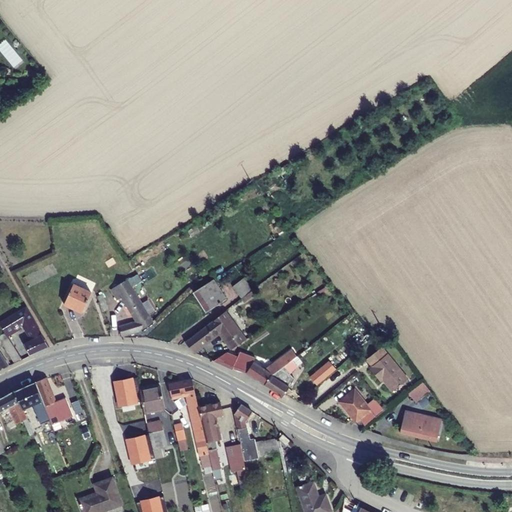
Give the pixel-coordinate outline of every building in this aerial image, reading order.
[(156,265),(140,273),(144,281),(160,272),(156,265)] [(132,277),(137,285),(144,281),(140,273),(132,277)] [(237,285),(246,297),(257,289),(248,276),(237,285)] [(123,325),(125,334),(147,329),(159,321),(137,285),(132,277),(115,287),(121,298),(126,296),(140,321),(123,325)] [(197,291),(210,311),(230,297),(217,277),(197,291)] [(68,302),(86,311),(95,291),(77,283),(68,302)] [(101,294),(107,310),(112,308),(107,292),(101,294)] [(53,345),(30,304),(3,321),(10,332),(26,323),(34,338),(28,341),(34,354),(53,345)] [(224,330),(236,346),(248,338),(228,311),(189,339),(197,350),(224,330)] [(329,331),(334,336),(352,322),(348,317),(329,331)] [(4,336),(19,361),(25,357),(17,344),(10,332),(4,336)] [(332,342),(344,356),(347,353),(335,339),(332,342)] [(412,378),(386,345),(370,357),(377,365),(374,367),(384,379),(387,377),(396,390),(412,378)] [(0,367),(1,369),(12,364),(0,346),(0,367)] [(301,352),(296,347),(270,367),(258,359),(250,371),(268,383),(276,371),(295,357),(301,352)] [(217,359),(236,367),(242,356),(230,350),(217,359)] [(268,383),(287,395),(294,385),(286,379),(294,370),(301,364),(295,357),(276,371),(268,383)] [(121,364),(126,394),(137,392),(132,362),(121,364)] [(90,366),(105,403),(117,399),(115,391),(112,392),(105,374),(104,364),(90,366)] [(115,364),(121,399),(127,398),(126,394),(121,364),(115,364)] [(61,400),(51,375),(39,380),(49,406),(56,421),(77,412),(70,396),(61,400)] [(203,448),(205,455),(214,452),(213,448),(202,404),(196,377),(173,383),(175,394),(189,391),(200,440),(203,440),(204,448),(203,448)] [(49,406),(39,380),(26,386),(33,405),(37,403),(40,410),(49,406)] [(412,392),(419,401),(434,389),(427,381),(412,392)] [(144,388),(148,411),(169,407),(165,385),(144,388)] [(33,405),(26,386),(19,389),(27,407),(33,405)] [(22,421),(24,424),(33,421),(27,407),(19,389),(0,399),(0,402),(4,410),(13,405),(20,422),(22,421)] [(371,404),(359,389),(344,401),(357,416),(359,414),(363,418),(364,417),(370,424),(389,409),(379,397),(371,404)] [(227,412),(225,399),(202,404),(213,448),(220,446),(221,446),(220,438),(225,437),(220,413),(227,412)] [(237,412),(239,417),(244,442),(248,458),(284,451),(281,439),(267,441),(266,439),(259,440),(259,437),(253,439),(250,420),(256,409),(245,402),(237,412)] [(409,409),(404,431),(441,439),(446,417),(409,409)] [(226,420),(231,444),(244,442),(239,417),(226,420)] [(151,421),(157,449),(159,448),(167,446),(163,430),(167,429),(164,418),(157,420),(151,421)] [(178,424),(182,439),(190,437),(186,422),(178,424)] [(0,429),(0,449),(2,453),(9,450),(0,429)] [(282,438),(289,445),(294,440),(287,433),(282,438)] [(226,474),(220,446),(213,448),(214,452),(219,476),(226,474)] [(82,498),(87,511),(95,511),(124,501),(115,476),(98,482),(102,493),(98,494),(98,492),(82,498)] [(302,484),(311,511),(336,511),(329,491),(322,493),(317,479),(302,484)] [(347,498),(345,511),(346,511),(352,511),(355,499),(347,498)] [(373,511),(375,510),(366,505),(364,506),(360,503),(354,511),(373,511)]
